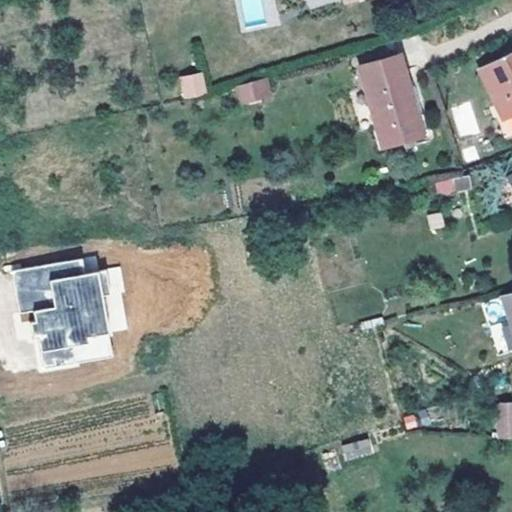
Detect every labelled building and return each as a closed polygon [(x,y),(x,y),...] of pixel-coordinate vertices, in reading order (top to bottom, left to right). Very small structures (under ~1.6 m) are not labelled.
[(511,52),(479,69),(501,117),(511,112),(511,52)] [(398,55),(359,66),(377,127),(416,116),(398,55)] [(194,65),(177,71),(183,90),(200,84),(194,65)] [(239,106),(272,98),(267,78),(234,86),(239,106)] [(422,114),(416,116),(377,127),(382,147),(428,134),(422,114)] [(451,179),(434,182),(437,194),(454,190),(451,179)] [(91,271),(76,274),(79,289),(94,286),(91,271)] [(79,289),(76,274),(6,286),(13,328),(27,326),(28,336),(24,337),(26,354),(32,353),(37,384),(69,378),(67,361),(82,358),(81,352),(102,349),(96,312),(105,310),(100,285),(94,286),(79,289)] [(115,283),(100,285),(105,310),(96,312),(102,349),(122,345),(118,324),(110,325),(109,317),(117,316),(116,309),(119,308),(115,283)] [(511,295),(501,299),(511,329),(511,295)] [(106,372),(102,349),(81,352),(82,358),(67,361),(69,378),(106,372)] [(369,438),(340,445),(344,461),(373,454),(369,438)]
